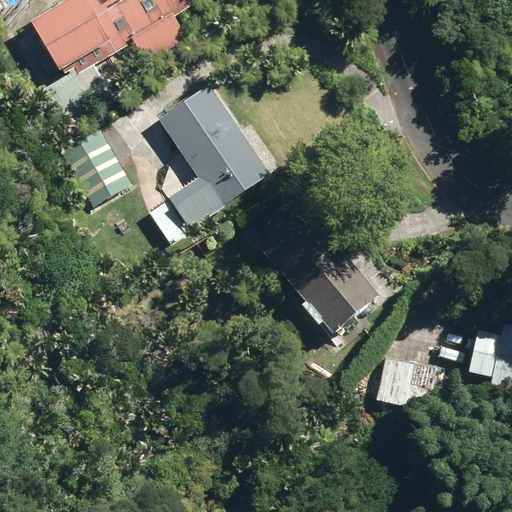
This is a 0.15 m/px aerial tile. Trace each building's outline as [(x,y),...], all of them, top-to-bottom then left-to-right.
[(101,76),(106,87),(129,75),(117,55),(137,44),(150,66),(195,41),(181,18),(201,6),(197,0),(79,0),(39,24),(66,71),(39,86),(62,126),(97,107),(85,85),(101,76)] [(152,214),(174,245),(276,175),(215,86),(162,122),(202,180),(152,214)] [(68,154),(100,208),(138,187),(107,132),(68,154)] [(389,296),(312,205),(265,244),(313,301),(307,306),(325,327),(328,324),(339,337),(389,296)] [(499,387),(511,389),(511,324),(510,324),(507,337),(486,332),(476,374),(501,379),(499,387)] [(381,401),(432,413),(442,366),(391,356),(381,401)]
